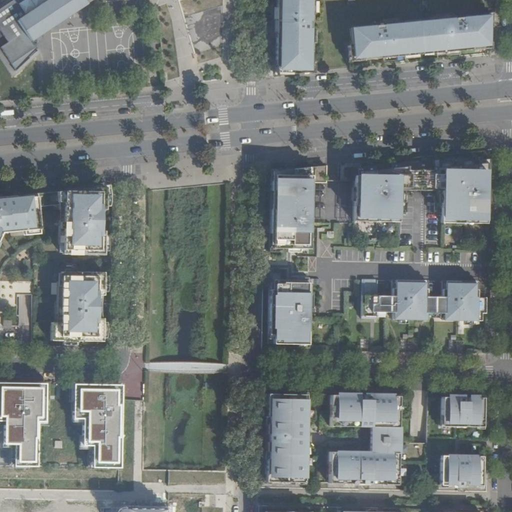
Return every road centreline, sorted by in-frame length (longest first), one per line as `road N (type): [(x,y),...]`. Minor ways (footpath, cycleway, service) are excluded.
road 1 (residential): [(128,147),(124,366),(0,364)]
road 2 (residential): [(511,109),(507,373)]
road 3 (primary): [(251,135),(511,109)]
road 4 (primary): [(511,87),(251,112)]
road 5 (residential): [(507,373),(246,368)]
road 6 (primary): [(251,112),(0,136)]
road 7 (residential): [(246,368),(251,135)]
road 8 (residential): [(507,373),(505,505)]
road 9 (primary): [(0,160),(128,147)]
road 10 (primary): [(128,147),(251,135)]
